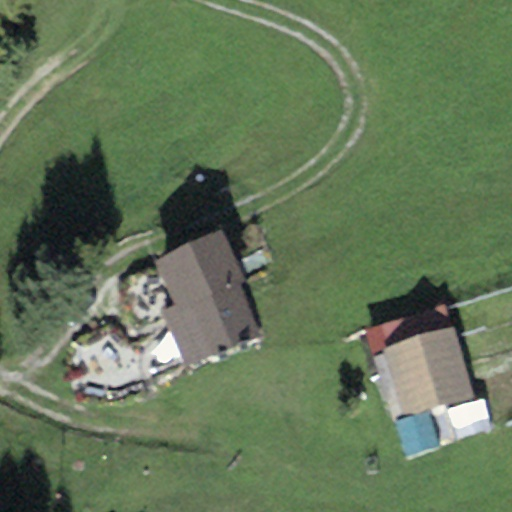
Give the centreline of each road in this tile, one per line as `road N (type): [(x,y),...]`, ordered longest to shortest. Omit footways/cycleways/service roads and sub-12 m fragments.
road 1 (track): [(222,0),(327,42),(358,87),(347,132),(318,171),(241,208),(126,247)]
road 2 (track): [(0,385),(72,420),(169,434)]
road 3 (track): [(104,0),(99,24),(18,103),(0,132)]
